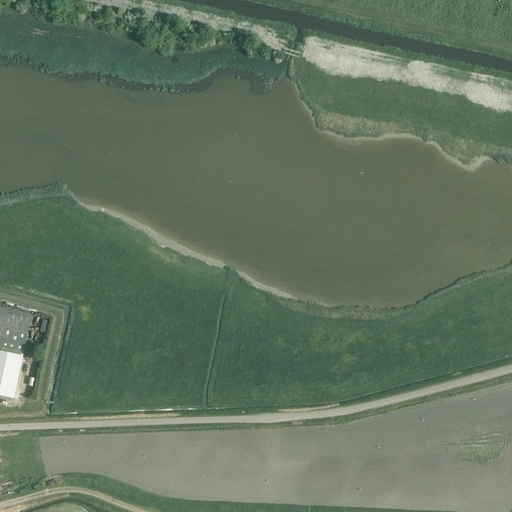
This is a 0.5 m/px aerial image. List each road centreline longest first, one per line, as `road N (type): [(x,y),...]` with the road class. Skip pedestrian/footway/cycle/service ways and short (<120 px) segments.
road 1 (unclassified): [(511,369),(311,415),(0,428)]
road 2 (track): [(140,511),(72,490),(0,505)]
